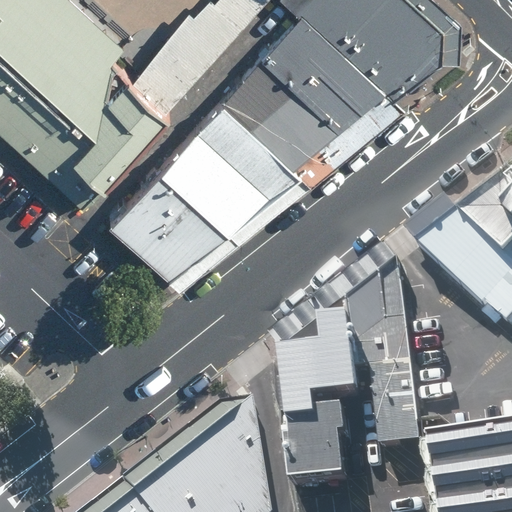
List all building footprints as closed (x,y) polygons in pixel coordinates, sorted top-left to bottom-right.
[(0,0),(0,127),(83,197),(168,101),(112,51),(123,37),(81,0),(0,0)] [(286,0),(300,11),(112,213),(181,278),(402,100),(390,89),(439,53),(460,53),(462,17),(444,0),(286,0)] [(133,75),(168,101),(264,0),(205,0),(193,13),(188,8),(135,73),(133,75)] [(511,171),(420,237),(511,326),(511,324),(511,171)] [(358,295),(376,455),(420,450),(399,266),(358,295)] [(273,352),(281,485),(338,482),(333,406),(343,406),(333,306),(307,322),(308,350),(273,352)] [(251,396),(100,511),(272,511),(274,511),(251,396)] [(511,511),(511,433),(439,445),(450,511),(511,511)]
